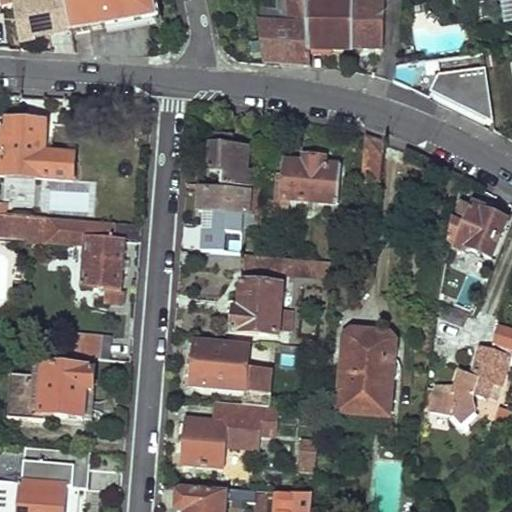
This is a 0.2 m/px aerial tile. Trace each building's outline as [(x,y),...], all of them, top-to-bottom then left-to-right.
[(40,0),(13,5),(21,43),(72,33),(65,0),(40,0)] [(65,0),(72,33),(72,35),(156,20),(152,0),(65,0)] [(258,20),(263,68),(307,72),(307,51),(304,0),(286,0),(289,23),(258,20)] [(304,0),(307,51),(353,53),(353,0),(304,0)] [(353,0),(353,53),(385,54),(385,0),(353,0)] [(408,73),(403,89),(429,102),(431,98),(482,121),(484,110),(479,75),(466,66),(443,70),(438,81),(408,73)] [(0,180),(76,184),(78,159),(46,157),(47,128),(9,126),(8,134),(2,134),(0,180)] [(223,176),(224,190),(252,193),(253,176),(248,176),(249,153),(233,151),(233,140),(213,138),(212,175),(223,176)] [(370,142),(365,187),(383,187),(386,149),(370,142)] [(280,189),(279,205),(339,209),(342,169),(327,168),(328,164),(303,162),(302,166),(287,165),(285,189),(280,189)] [(203,195),(200,216),(250,221),(251,200),(203,195)] [(0,217),(9,218),(10,207),(0,206),(0,217)] [(456,231),(454,249),(494,265),(507,228),(466,209),(456,231)] [(145,249),(146,230),(9,218),(0,217),(0,239),(32,242),(31,246),(88,251),(84,293),(125,296),(130,248),(145,249)] [(244,261),(243,279),(275,283),(275,278),(332,283),(334,270),(244,261)] [(235,313),(235,338),(279,342),(283,292),(243,288),(242,313),(235,313)] [(446,308),(443,324),(468,334),(473,320),(446,308)] [(79,333),(76,351),(102,355),(105,338),(79,333)] [(493,358),(511,361),(511,336),(501,333),(493,358)] [(347,336),(342,420),(392,423),(399,348),(391,340),(347,336)] [(199,348),(194,398),(244,403),(247,375),(250,353),(199,348)] [(463,380),(457,402),(468,405),(469,401),(493,407),(498,393),(506,394),(511,376),(511,375),(511,373),(511,361),(493,358),(482,357),(474,382),(463,380)] [(99,373),(46,369),(39,369),(38,382),(15,381),(13,425),(50,426),(51,421),(89,423),(91,395),(98,396),(99,373)] [(274,378),(247,375),(244,403),(243,412),(268,415),(274,378)] [(243,412),(219,408),(217,427),(189,425),(186,470),(225,472),(227,452),(259,455),(261,439),(274,439),(276,416),(268,415),(243,412)] [(502,425),(483,444),(487,449),(511,428),(511,417),(505,417),(502,425)] [(0,511),(78,511),(80,490),(89,491),(92,454),(26,449),(23,484),(0,482),(0,511)] [(306,451),(304,472),(319,472),(320,452),(306,451)] [(236,497),(235,508),(246,509),(248,499),(236,497)] [(227,511),(228,502),(181,498),(178,500),(178,511),(227,511)] [(281,509),(280,511),(316,511),(317,504),(248,499),(246,509),(273,511),(273,509),(281,509)]
